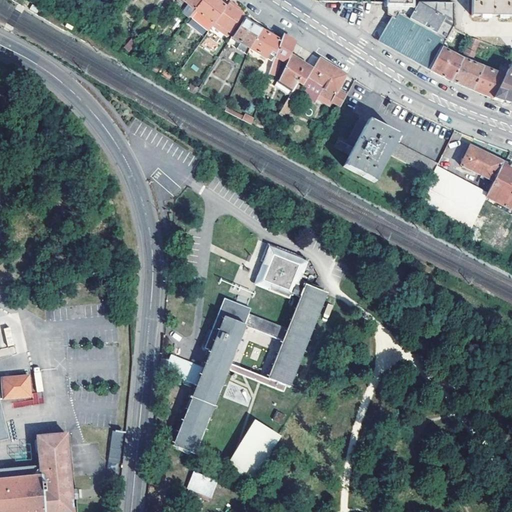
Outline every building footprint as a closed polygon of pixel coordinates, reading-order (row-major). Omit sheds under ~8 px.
[(181,0),(195,10),(202,0),(181,0)] [(216,21),(230,0),(202,0),(195,10),(213,25),(216,21)] [(238,4),(232,0),(230,0),(216,21),(230,32),(241,15),(234,10),(238,4)] [(511,0),(472,0),(472,13),(492,13),(511,13),(511,0)] [(430,71),(453,28),(453,3),(410,2),(386,2),(386,15),(394,20),(392,24),(381,43),(430,71)] [(195,10),(190,17),(208,31),(213,25),(195,10)] [(250,49),(261,30),(244,20),(233,39),(239,42),(236,49),(247,56),(250,49)] [(459,32),(453,28),(430,71),(432,73),(448,82),(451,83),(463,61),(462,61),(448,53),(459,32)] [(261,30),(250,49),(265,59),(269,52),(274,55),(279,42),(261,30)] [(276,53),(268,74),(278,80),(281,74),(289,55),(295,44),(292,42),(282,36),(276,53)] [(463,61),(451,83),(455,84),(472,91),(483,68),(470,64),(480,41),(472,38),(462,61),(463,61)] [(129,52),(137,45),(132,39),(124,46),(129,52)] [(496,74),(483,68),(472,91),(489,98),(493,99),(511,60),(511,52),(506,50),(496,74)] [(289,55),(281,74),(297,84),(302,87),(308,77),(312,70),(309,68),(289,55)] [(312,70),(308,77),(323,87),(319,95),(340,106),(347,93),(338,89),(346,75),(322,61),(319,59),(312,70)] [(511,60),(493,99),(504,103),(505,101),(511,103),(511,60)] [(295,103),(288,99),(279,112),(287,116),(295,103)] [(251,124),(254,117),(244,113),(242,120),(251,124)] [(431,176),(437,163),(396,141),(398,137),(367,120),(343,167),(374,183),(390,154),(431,176)] [(460,166),(493,184),(494,184),(505,163),(470,146),(460,166)] [(448,158),(442,154),(437,163),(431,176),(414,210),(465,237),(485,199),(486,197),(492,186),(487,183),(483,191),(443,169),(448,158)] [(511,166),(505,163),(494,184),(493,184),(492,186),(486,197),(510,210),(511,206),(511,166)] [(169,355),(167,360),(161,359),(160,373),(168,373),(168,374),(196,384),(172,445),(194,455),(227,369),(230,363),(244,326),(281,340),(267,378),(284,384),(289,386),(325,293),(313,288),(303,284),(301,287),(295,285),(303,265),(299,263),(302,257),(264,242),(257,260),(260,261),(251,284),(286,297),(288,292),(298,296),(286,328),(247,314),(249,309),(223,299),(204,349),(209,351),(202,368),(169,355)] [(230,363),(227,369),(282,391),(284,384),(267,378),(230,363)] [(0,511),(72,511),(66,435),(36,437),(39,466),(0,469),(0,441),(8,439),(0,403),(0,396),(3,396),(3,399),(30,397),(28,377),(1,379),(1,380),(1,383),(0,383),(0,511)] [(280,422),(283,414),(276,411),(273,419),(280,422)] [(251,480),(277,438),(256,425),(230,467),(251,480)] [(107,458),(117,460),(122,434),(112,432),(107,458)] [(215,482),(193,474),(189,487),(211,494),(215,482)]
